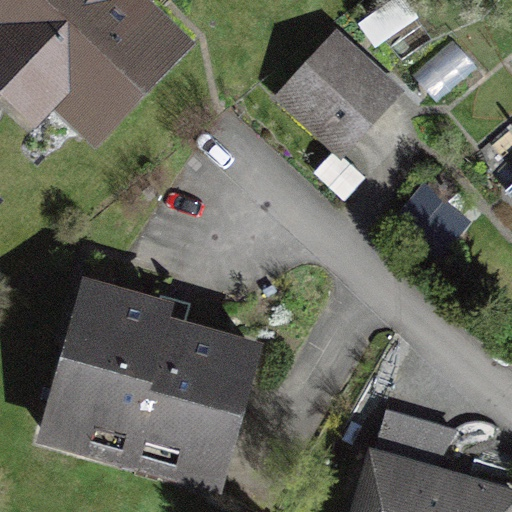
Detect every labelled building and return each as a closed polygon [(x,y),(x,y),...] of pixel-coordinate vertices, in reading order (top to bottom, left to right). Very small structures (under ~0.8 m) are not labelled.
[(0,0),(0,61),(49,108),(56,101),(93,137),(181,45),(134,0),(0,0)] [(388,93),(336,45),(289,97),(340,145),(388,93)] [(511,151),(511,109),(491,126),(511,151)] [(137,465),(142,446),(181,457),(178,469),(218,480),(254,354),(157,326),(161,312),(86,291),(46,432),(86,443),(90,432),(128,443),(123,461),(137,465)] [(447,442),(384,424),(357,511),(511,511),(511,495),(438,475),(447,442)]
